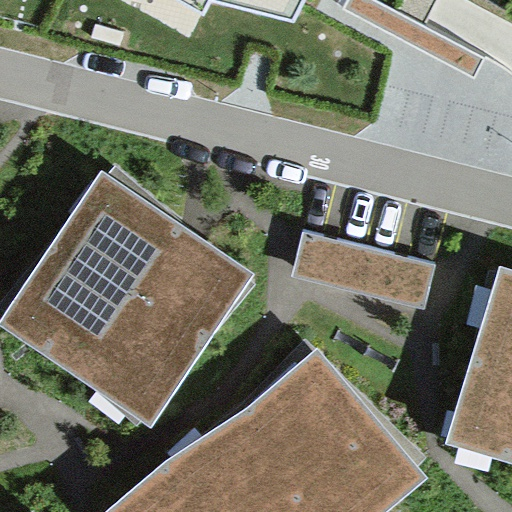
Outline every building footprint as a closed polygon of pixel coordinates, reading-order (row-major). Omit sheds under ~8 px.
[(184,0),(203,12),(208,0),(237,0),(291,15),(297,0),(184,0)] [(349,0),(345,8),(475,77),(485,59),(372,0),(349,0)] [(252,275),(102,170),(0,314),(0,318),(149,422),(252,275)] [(303,221),(292,261),(424,298),(435,257),(303,221)] [(511,254),(500,252),(447,422),(511,441),(511,254)] [(384,511),(429,476),(318,345),(251,406),(168,456),(99,511),(384,511)]
